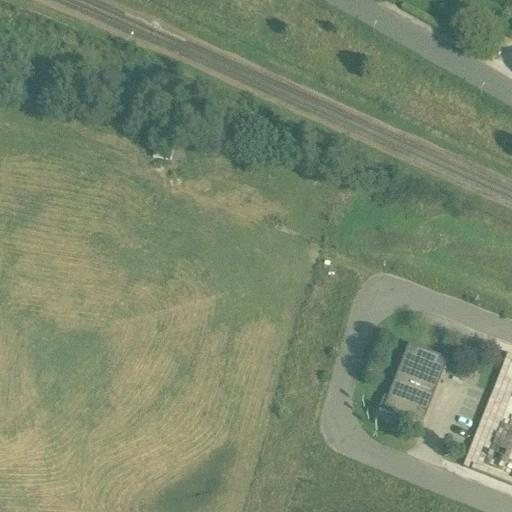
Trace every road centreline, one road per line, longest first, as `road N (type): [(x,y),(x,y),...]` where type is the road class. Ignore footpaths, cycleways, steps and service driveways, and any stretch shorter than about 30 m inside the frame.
road 1 (unclassified): [(511,509),(356,448),(342,415),(342,378),(364,317),(393,292),(511,327)]
road 2 (unclassified): [(511,93),(349,0)]
